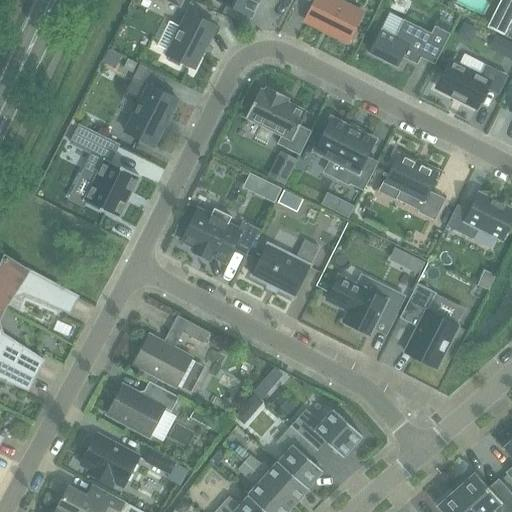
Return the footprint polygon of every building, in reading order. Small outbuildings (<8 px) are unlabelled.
[(217,0),(251,17),(259,0),(217,0)] [(336,0),(315,0),(305,22),(348,43),(363,13),(336,0)] [(170,21),(157,47),(168,52),(167,55),(170,57),(167,61),(180,67),(182,63),(195,69),(216,26),(188,12),(181,27),(170,21)] [(369,54),(398,68),(404,55),(411,59),(410,61),(418,65),(421,58),(435,65),(450,34),(435,27),(432,34),(404,20),(396,36),(381,29),(369,54)] [(498,95),(507,77),(486,66),(481,77),(450,61),(437,88),(477,108),(487,89),(498,95)] [(148,87),(141,100),(125,132),(154,147),(163,129),(165,129),(170,119),(169,118),(178,100),(160,91),(167,78),(140,64),(133,79),(148,87)] [(260,89),(246,118),(281,136),(277,145),(300,156),(312,132),(300,126),(307,113),(287,103),(289,98),(267,87),(265,92),(260,89)] [(332,119),(315,151),(345,166),(339,179),(364,191),(378,162),(377,162),(375,166),(364,160),(374,141),(361,134),(362,133),(350,127),(349,128),(332,119)] [(97,176),(84,202),(118,219),(139,176),(111,162),(119,145),(80,125),(71,144),(92,154),(84,170),(97,176)] [(430,192),(439,174),(398,154),(384,183),(401,191),(396,200),(419,211),(418,213),(435,221),(446,200),(430,192)] [(502,241),(511,221),(511,210),(479,194),(470,211),(457,205),(447,227),(472,240),(478,229),(502,241)] [(198,209),(182,242),(195,248),(193,252),(210,260),(212,257),(225,263),(232,249),(246,256),(259,230),(243,221),(239,230),(228,224),(231,218),(214,209),(211,216),(198,209)] [(296,296),(310,267),(311,266),(268,244),(267,246),(253,275),(252,276),(295,298),(296,296)] [(0,306),(4,309),(11,297),(24,293),(69,312),(77,297),(8,261),(8,258),(4,259),(5,263),(0,272),(0,306)] [(339,277),(338,279),(330,295),(327,301),(349,311),(343,322),(357,329),(370,335),(372,330),(378,318),(391,324),(404,298),(391,292),(386,301),(376,295),(380,286),(362,277),(358,286),(339,277)] [(436,294),(417,284),(400,319),(418,328),(405,353),(437,369),(459,327),(428,311),(436,294)] [(0,356),(36,376),(43,362),(2,335),(0,327),(0,317),(4,309),(0,306),(0,356)] [(188,322),(182,333),(204,345),(210,334),(188,322)] [(191,358),(150,336),(134,365),(176,387),(191,358)] [(0,377),(28,390),(36,376),(0,356),(0,377)] [(108,415),(149,437),(164,409),(171,412),(179,398),(150,383),(145,392),(139,394),(123,386),(108,415)] [(306,410),(291,427),(317,451),(325,442),(343,458),(352,448),(355,451),(363,442),(360,439),(363,437),(333,410),(322,422),(306,410)] [(286,454),(278,462),(308,489),(323,472),(309,460),(317,451),(291,427),(276,443),(286,454)] [(91,445),(81,465),(90,470),(88,473),(112,486),(114,483),(123,488),(139,457),(100,437),(98,436),(97,435),(96,436),(91,445)] [(511,440),(502,449),(511,460),(511,467),(505,473),(511,480),(511,440)] [(145,462),(169,475),(175,463),(152,451),(145,462)] [(250,456),(244,463),(293,506),(308,489),(278,462),(269,471),(250,456)] [(247,496),(248,497),(265,511),(288,511),(293,506),(244,463),(238,470),(255,487),(247,496)] [(458,488),(456,491),(474,511),(492,511),(494,511),(495,511),(511,511),(511,494),(499,479),(489,488),(475,473),(465,482),(464,480),(457,487),(458,488)] [(69,488),(57,509),(63,511),(119,511),(124,502),(98,489),(92,500),(69,488)] [(474,511),(456,491),(436,508),(440,511),(474,511)] [(229,497),(215,511),(265,511),(248,497),(240,505),(229,497)] [(159,511),(169,511),(171,504),(152,500),(150,510),(159,511)]
